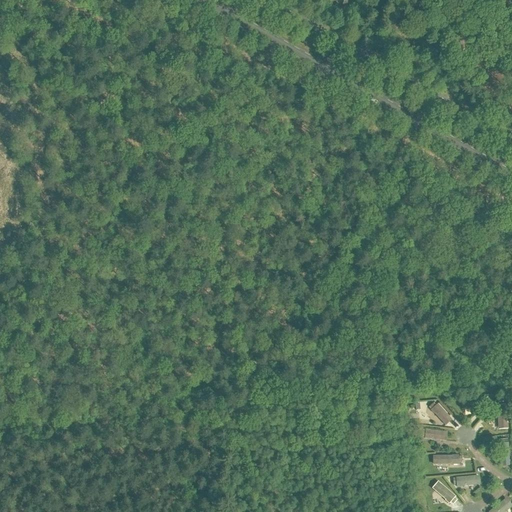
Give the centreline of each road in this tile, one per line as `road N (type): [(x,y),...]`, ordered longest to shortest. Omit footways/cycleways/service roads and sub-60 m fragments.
road 1 (secondary): [(511,177),(199,0)]
road 2 (track): [(401,146),(245,406)]
road 3 (track): [(361,124),(141,0)]
road 4 (track): [(401,146),(511,208)]
